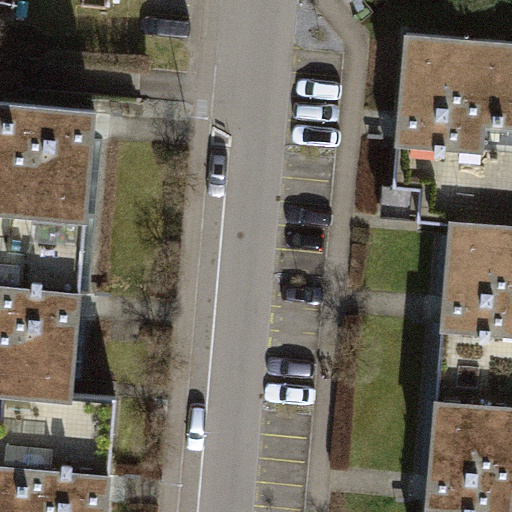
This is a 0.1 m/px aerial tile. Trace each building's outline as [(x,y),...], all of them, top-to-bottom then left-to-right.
[(452,221),(450,248),(511,253),(511,41),(408,32),(400,123),(392,216),(452,221)] [(0,207),(88,215),(95,127),(97,109),(0,100),(0,207)] [(88,215),(0,207),(0,388),(73,395),(73,391),(80,305),(88,215)] [(511,253),(450,248),(444,311),(437,398),(511,404),(511,253)] [(73,391),(73,395),(0,388),(0,511),(107,511),(109,488),(117,395),(73,391)] [(511,511),(511,404),(437,398),(429,484),(426,511),(511,511)]
